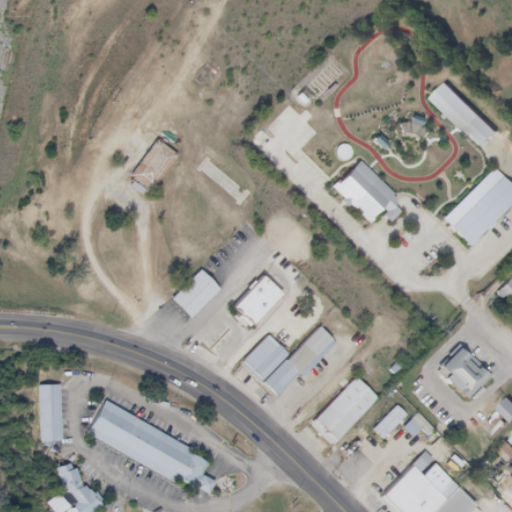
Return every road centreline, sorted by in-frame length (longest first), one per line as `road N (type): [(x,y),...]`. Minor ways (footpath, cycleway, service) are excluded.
road 1 (secondary): [(352,511),(237,405),(162,356)]
road 2 (secondary): [(162,356),(95,333),(0,326)]
